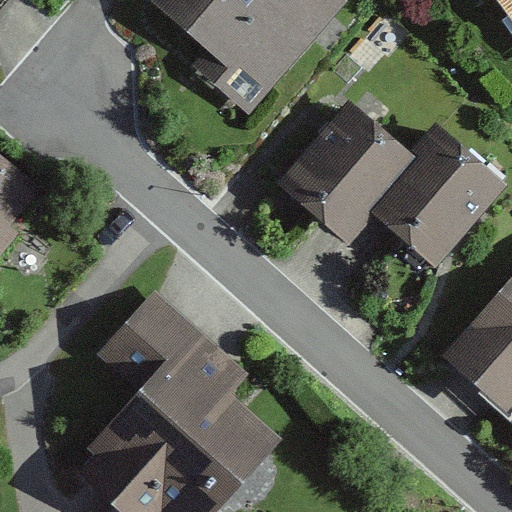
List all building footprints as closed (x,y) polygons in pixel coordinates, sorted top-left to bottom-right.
[(167,0),(161,8),(269,99),(353,0),(167,0)] [(511,0),(496,0),(511,20),(511,0)] [(348,106),(273,197),(342,253),(371,218),(437,272),(510,183),(443,128),(415,161),(348,106)] [(0,154),(0,261),(52,197),(0,154)] [(151,290),(96,355),(138,390),(78,460),(140,511),(218,511),(277,443),(228,402),(251,375),(151,290)] [(511,294),(455,364),(511,411),(511,294)]
